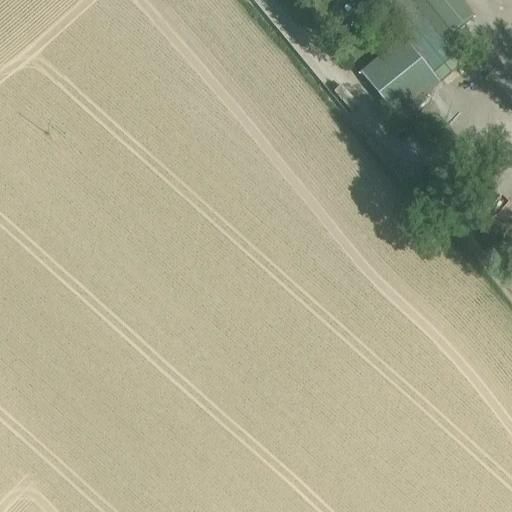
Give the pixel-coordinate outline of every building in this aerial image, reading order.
[(356,0),(366,11),(379,0),(356,0)] [(458,0),(420,0),(440,41),(471,27),(458,0)] [(456,61),(408,2),(386,20),(409,48),(429,73),(434,78),(456,61)] [(409,48),(396,60),(404,70),(393,78),(376,93),(388,108),(429,73),(409,48)] [(392,56),(381,64),(393,78),(404,70),(396,60),(392,56)] [(429,73),(388,108),(396,117),(436,81),(434,78),(429,73)]
